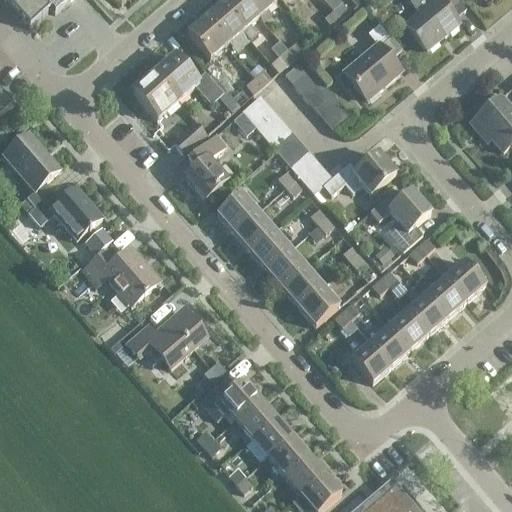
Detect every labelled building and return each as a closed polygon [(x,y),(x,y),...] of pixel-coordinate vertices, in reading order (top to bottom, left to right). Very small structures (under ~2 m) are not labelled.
[(0,0),(9,10),(20,23),(29,32),(49,13),(62,0),(0,0)] [(229,0),(219,9),(242,35),(258,21),(239,0),(229,0)] [(239,0),(258,21),(275,7),(268,0),(239,0)] [(416,0),(408,7),(417,17),(403,29),(425,55),(457,29),(446,16),(457,7),(451,0),(416,0)] [(341,8),(332,16),(340,25),(349,17),(341,8)] [(242,35),(219,9),(203,23),(225,49),(242,35)] [(340,25),(332,16),(323,23),(331,33),(340,25)] [(225,49),(203,23),(186,37),(209,63),(225,49)] [(366,106),(376,97),(400,77),(390,64),(400,56),(378,29),(367,39),(376,49),(342,78),(366,106)] [(295,47),(286,55),(294,64),(303,56),(295,47)] [(285,72),(294,64),(286,55),(277,63),(285,72)] [(174,61),(153,80),(177,107),(194,92),(210,109),(222,98),(204,77),(195,85),(174,61)] [(284,81),(292,90),(310,74),(302,65),(284,81)] [(318,84),(310,74),(292,90),(300,100),(318,84)] [(262,75),(253,83),(261,92),(270,84),(262,75)] [(153,80),(133,97),(132,98),(156,125),(177,107),(153,80)] [(252,100),(261,92),(253,83),(244,91),(252,100)] [(326,93),(318,84),(300,100),(308,109),(326,93)] [(334,102),(326,93),(308,109),(316,118),(334,102)] [(0,99),(0,120),(11,110),(1,98),(0,99)] [(242,117),(249,125),(267,110),(260,102),(242,117)] [(342,111),(334,102),(316,118),(324,127),(342,111)] [(501,156),(511,146),(511,117),(498,102),(469,127),(480,139),(484,136),(501,156)] [(275,120),(267,110),(249,125),(258,135),(275,120)] [(350,120),(342,111),(324,127),(332,136),(350,120)] [(283,128),(275,120),(258,135),(265,144),(283,128)] [(291,138),(283,128),(265,144),(273,153),(291,138)] [(172,148),(183,160),(205,141),(194,129),(172,148)] [(26,203),(34,213),(52,197),(44,188),(59,175),(28,138),(2,161),(33,197),(26,203)] [(299,147),(291,138),(273,153),(281,162),(299,147)] [(184,183),(204,205),(226,186),(210,166),(225,153),(214,141),(187,165),(195,174),(184,183)] [(281,162),(289,171),(307,156),(299,147),(281,162)] [(315,166),(307,156),(289,171),(298,181),(315,166)] [(368,201),(395,179),(377,159),(356,177),(349,168),(331,184),(322,191),(330,201),(343,190),(350,199),(360,191),(368,201)] [(322,174),(315,166),(298,181),(305,189),(322,174)] [(331,184),(322,174),(305,189),(313,198),(322,191),(331,184)] [(276,185),(284,193),(293,186),(285,177),(276,185)] [(300,194),(293,186),(284,193),(291,202),(300,194)] [(52,197),(34,213),(27,218),(39,232),(53,219),(76,245),(101,223),(75,193),(60,206),(52,197)] [(379,226),(385,221),(389,217),(399,229),(388,239),(402,256),(421,240),(414,231),(429,218),(411,197),(402,204),(394,195),(370,216),(379,226)] [(232,238),(256,217),(240,198),(216,219),(232,238)] [(309,222),(316,231),(325,223),(318,214),(309,222)] [(232,238),(249,257),(273,236),(256,217),(232,238)] [(333,232),(325,223),(316,231),(324,239),(333,232)] [(249,257),(265,276),(289,255),(273,236),(249,257)] [(425,244),(417,251),(425,260),(433,253),(425,244)] [(373,260),(381,270),(392,261),(384,251),(373,260)] [(416,268),(425,260),(417,251),(408,259),(416,268)] [(341,259),(349,268),(358,260),(350,252),(341,259)] [(104,257),(83,275),(96,290),(105,282),(130,311),(154,290),(145,279),(148,276),(129,255),(114,268),(104,257)] [(265,276),(281,294),(305,274),(289,255),(265,276)] [(365,269),(358,260),(349,268),(357,277),(365,269)] [(445,283),(465,307),(485,290),(464,266),(445,283)] [(281,294),(298,313),(322,292),(305,274),(281,294)] [(388,276),(379,284),(387,293),(396,285),(388,276)] [(447,323),(465,307),(445,283),(426,299),(447,323)] [(378,300),(387,293),(379,284),(371,292),(378,300)] [(338,312),(322,292),(298,313),(314,332),(338,312)] [(407,316),(428,340),(447,323),(426,299),(407,316)] [(351,309),(342,316),(350,325),(358,318),(351,309)] [(341,333),(350,325),(342,316),(333,324),(341,333)] [(409,356),(428,340),(407,316),(388,332),(409,356)] [(169,374),(205,343),(183,317),(155,340),(147,330),(126,349),(138,363),(150,352),(169,374)] [(370,348),(390,372),(409,356),(388,332),(370,348)] [(371,389),(390,372),(370,348),(350,365),(371,389)] [(511,372),(500,383),(511,397),(511,372)] [(186,382),(198,396),(207,389),(195,375),(186,382)] [(511,397),(500,383),(476,404),(503,434),(511,426),(511,397)] [(227,416),(235,425),(259,404),(242,385),(233,393),(225,384),(199,407),(216,426),(227,416)] [(235,425),(251,444),(275,423),(259,404),(235,425)] [(275,423),(251,444),(267,463),(291,442),(275,423)] [(195,444),(203,453),(212,445),(204,436),(195,444)] [(267,463),(283,481),(307,461),(291,442),(267,463)] [(219,454),(212,445),(203,453),(210,461),(219,454)] [(283,481),(299,500),(324,479),(307,461),(283,481)] [(228,481),(235,490),(244,482),(237,474),(228,481)] [(324,479),(299,500),(309,511),(324,511),(340,499),(324,479)] [(252,491),(244,482),(235,490),(243,499),(252,491)] [(407,511),(392,494),(371,511),(407,511)]
